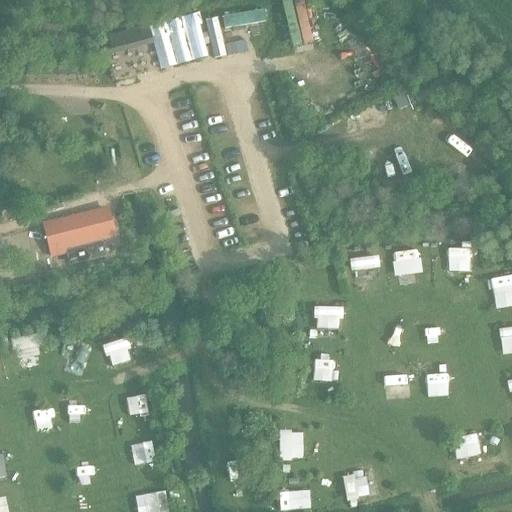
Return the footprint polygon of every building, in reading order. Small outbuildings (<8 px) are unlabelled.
[(309,0),(283,0),(293,45),(329,37),(322,3),(311,5),(309,0)] [(263,11),(222,18),(224,30),(265,23),(263,11)] [(202,17),(147,31),(150,42),(158,72),(213,57),(202,17)] [(216,19),(205,22),(209,38),(214,60),(225,57),(216,19)] [(244,41),(225,45),(227,56),(247,51),(244,41)] [(404,93),(392,98),(397,109),(408,104),(404,93)] [(1,166),(0,163),(0,219),(15,216),(5,183),(13,181),(8,164),(1,166)] [(106,211),(56,224),(62,248),(112,236),(106,211)] [(102,243),(70,251),(74,265),(80,264),(100,259),(106,257),(102,243)] [(470,249),(448,250),(449,272),(471,271),(470,249)] [(417,251),(398,251),(399,269),(417,268),(417,251)] [(358,278),(363,278),(362,269),(379,268),(378,258),(357,259),(358,278)] [(511,275),(494,279),(497,299),(511,296),(511,275)] [(343,329),(343,306),(315,306),(315,329),(343,329)] [(405,345),(407,317),(388,316),(386,344),(405,345)] [(429,339),(453,339),(453,320),(429,320),(429,339)] [(511,326),(501,328),(503,353),(511,352),(511,326)] [(14,338),(17,358),(44,354),(40,334),(14,338)] [(134,362),(131,341),(105,345),(107,366),(134,362)] [(70,368),(81,370),(86,346),(75,344),(70,368)] [(316,356),(315,380),(339,381),(340,369),(332,369),(333,357),(316,356)] [(130,416),(148,416),(147,395),(129,396),(130,416)] [(281,432),(281,459),(303,458),(302,431),(281,432)] [(480,436),(464,439),(467,458),(484,455),(480,436)] [(132,446),(138,466),(158,461),(152,440),(132,446)] [(98,465),(82,469),(85,486),(101,482),(98,465)] [(61,469),(45,470),(45,498),(62,497),(61,469)] [(364,472),(345,473),(347,498),(379,495),(377,475),(364,476),(364,472)] [(284,511),(306,510),(305,487),(283,488),(284,511)] [(150,511),(172,511),(166,491),(146,497),(150,511)] [(0,495),(0,511),(11,511),(10,495),(0,495)]
